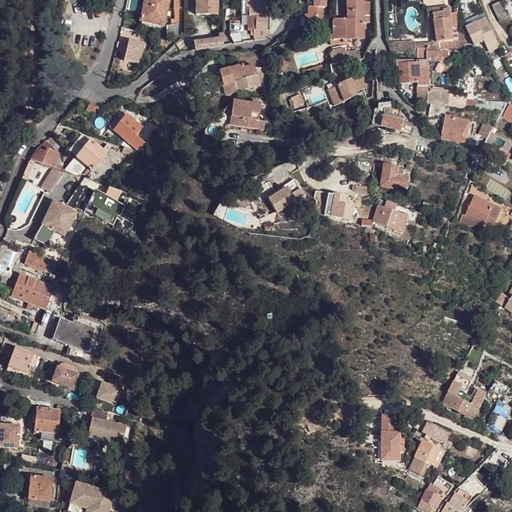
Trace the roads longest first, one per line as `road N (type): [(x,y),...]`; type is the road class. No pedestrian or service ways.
road 1 (residential): [(90,80),(100,90),(124,92),(185,54),(262,44),(280,32),(297,0)]
road 2 (residential): [(476,153),(419,138),(412,111),(391,94),(380,0)]
road 3 (residential): [(0,196),(38,132),(90,80)]
road 4 (track): [(26,0),(32,128)]
